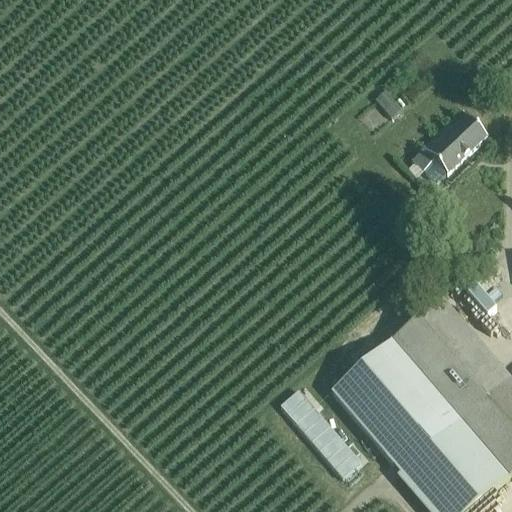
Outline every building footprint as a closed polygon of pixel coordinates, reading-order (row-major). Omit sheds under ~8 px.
[(386,96),(377,104),(393,123),(402,115),(386,96)] [(434,166),(447,180),(487,142),(464,117),(413,164),(423,176),(434,166)] [(499,280),(503,276),(492,264),(471,284),(486,300),(503,284),(499,280)] [(486,311),(507,335),(511,330),(511,292),(506,298),(504,295),(486,311)] [(420,323),(404,305),(381,325),(378,323),(343,353),(361,374),(333,398),(430,511),(474,511),(511,479),(511,382),(510,384),(442,304),(420,323)] [(363,465),(302,393),(284,409),(345,480),(363,465)]
